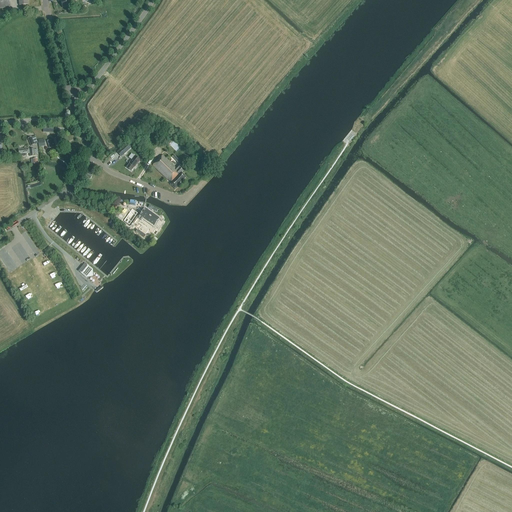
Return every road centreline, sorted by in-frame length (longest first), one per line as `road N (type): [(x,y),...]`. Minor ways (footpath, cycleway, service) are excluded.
road 1 (unclassified): [(70,95),(91,84),(155,0)]
road 2 (unclassified): [(202,181),(177,198),(118,176),(93,157)]
road 3 (unclassified): [(0,235),(71,185),(93,157)]
